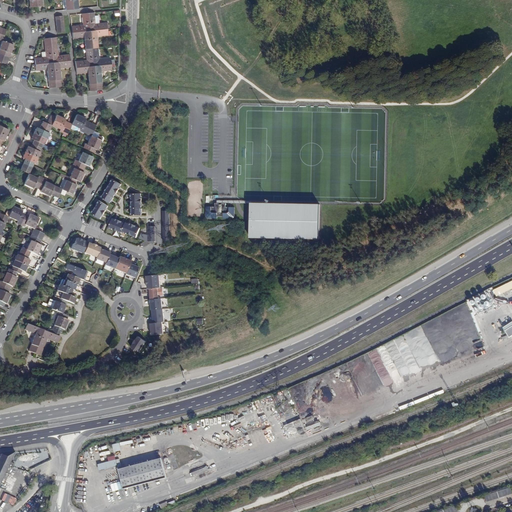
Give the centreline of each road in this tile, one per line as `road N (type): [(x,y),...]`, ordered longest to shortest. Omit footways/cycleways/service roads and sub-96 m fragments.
road 1 (primary): [(511,227),(275,355),(144,396),(0,423)]
road 2 (primary): [(113,420),(277,370),(505,248)]
road 3 (residential): [(0,361),(35,380),(76,374),(113,358),(123,328)]
road 4 (residential): [(70,220),(0,339)]
road 5 (residential): [(130,101),(126,127),(70,220)]
